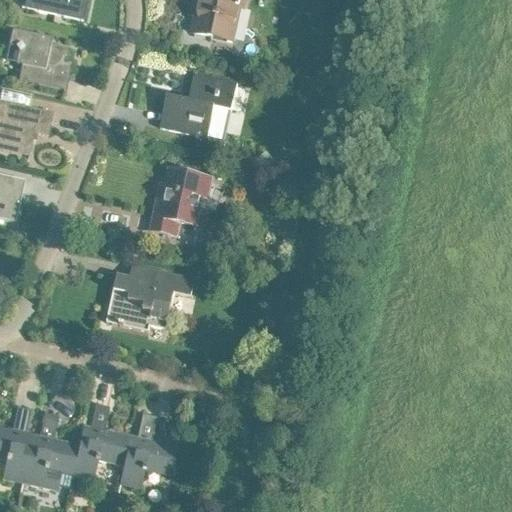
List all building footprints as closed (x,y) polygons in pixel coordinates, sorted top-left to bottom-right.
[(26,0),(24,10),(82,23),(87,0),(26,0)] [(243,10),(244,0),(196,0),(196,2),(200,3),(193,35),(232,43),(239,9),(243,10)] [(65,92),(71,64),(66,63),(68,50),(50,46),(51,40),(11,32),(8,47),(19,50),(15,65),(21,66),(18,82),(65,92)] [(231,113),(237,85),(194,76),(189,103),(167,98),(160,130),(197,138),(207,140),(213,109),(231,113)] [(34,112),(29,111),(29,109),(0,103),(0,152),(23,157),(24,154),(28,155),(27,160),(28,160),(32,142),(30,142),(31,135),(47,138),(52,114),(34,110),(34,112)] [(197,138),(193,154),(222,160),(225,144),(207,140),(197,138)] [(264,170),(274,162),(266,152),(256,161),(264,170)] [(208,202),(212,180),(169,171),(159,219),(154,218),(153,219),(154,220),(152,231),(151,231),(150,233),(176,238),(179,225),(195,228),(201,201),(208,202)] [(0,221),(14,224),(13,224),(15,225),(19,203),(16,202),(18,195),(21,196),(24,182),(4,177),(0,176),(0,221)] [(190,300),(194,281),(156,273),(153,284),(117,276),(111,305),(116,307),(112,326),(119,327),(119,328),(124,329),(124,328),(148,334),(150,328),(166,332),(174,296),(190,300)] [(130,438),(104,432),(108,411),(96,408),(97,404),(96,404),(89,435),(82,434),(84,428),(83,428),(78,447),(72,476),(70,485),(71,485),(73,477),(93,481),(97,462),(123,467),(129,444),(130,438)] [(24,441),(31,410),(30,410),(29,414),(17,411),(12,432),(0,429),(0,460),(6,462),(1,481),(21,485),(20,494),(32,437),(30,443),(24,441)] [(78,447),(53,441),(57,420),(45,417),(46,413),(45,413),(38,444),(32,443),(33,437),(32,437),(20,494),(21,494),(22,485),(56,493),(60,474),(72,476),(78,447)] [(177,448),(150,442),(155,421),(142,418),(143,414),(142,414),(135,445),(129,444),(123,467),(117,495),(118,495),(120,487),(140,491),(144,473),(171,478),(177,448)]
